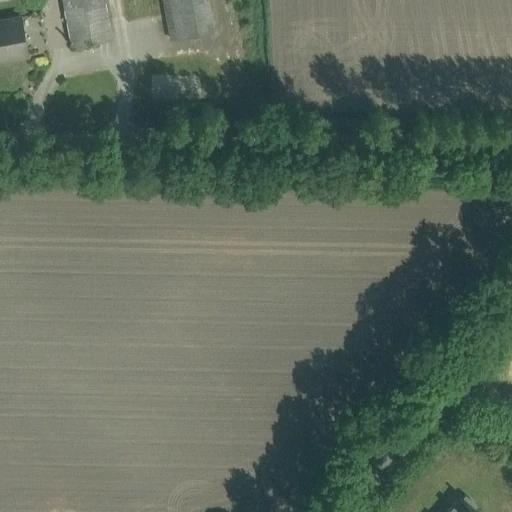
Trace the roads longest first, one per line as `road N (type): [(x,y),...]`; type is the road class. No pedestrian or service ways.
road 1 (track): [(167,140),(511,146)]
road 2 (residential): [(511,430),(469,412),(432,410),(340,511)]
road 3 (unclassified): [(0,138),(167,140)]
